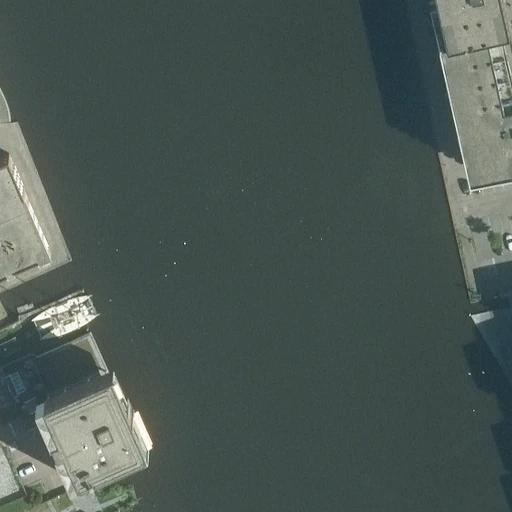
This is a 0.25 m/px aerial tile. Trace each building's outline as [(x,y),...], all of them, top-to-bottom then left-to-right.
[(511,30),(505,0),(444,0),(447,9),(442,10),(476,161),(511,153),(511,30)] [(0,271),(8,268),(15,264),(49,249),(28,199),(24,191),(25,190),(9,153),(2,157),(0,157),(0,271)] [(37,202),(55,247),(67,242),(49,197),(37,202)] [(80,476),(148,446),(128,401),(130,400),(115,365),(106,369),(106,368),(45,395),(45,396),(36,400),(44,417),(52,435),(54,434),(58,443),(56,444),(71,479),(80,475),(80,476)] [(2,367),(0,368),(0,402),(14,397),(13,394),(17,392),(9,374),(5,375),(2,367)] [(104,505),(106,511),(107,511),(115,509),(111,502),(104,505)]
